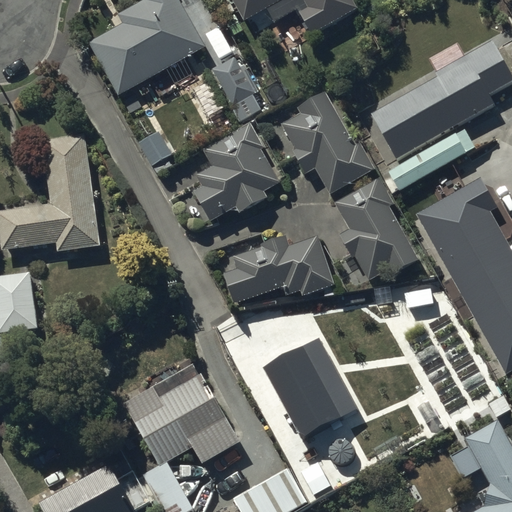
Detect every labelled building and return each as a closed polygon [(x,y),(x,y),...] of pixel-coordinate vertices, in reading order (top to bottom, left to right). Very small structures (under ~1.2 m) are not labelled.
[(199,42),(176,0),(142,0),(121,11),(127,22),(94,39),(119,85),(199,42)] [(270,0),(238,0),(246,13),(270,0)] [(357,4),(354,0),(311,0),(313,3),(301,10),(312,30),(357,4)] [(438,79),(372,115),(398,161),(437,139),(439,144),(390,172),(400,191),(477,148),(463,123),(495,105),(490,96),(511,84),(511,74),(507,64),(493,40),(468,54),(464,48),(431,67),(438,79)] [(356,145),(326,93),(299,108),(303,115),(284,126),(297,150),(295,151),(307,174),(316,169),(330,195),(376,169),(361,142),(356,145)] [(252,124),(203,150),(214,167),(198,176),(204,186),(195,191),(212,222),(238,208),(240,213),(268,198),(265,192),(281,183),(263,149),(265,148),(252,124)] [(102,246),(85,134),(43,141),(53,205),(0,212),(0,231),(3,252),(58,244),(59,253),(102,246)] [(480,176),(417,211),(509,373),(511,371),(511,255),(489,215),(499,209),(480,176)] [(381,179),(336,204),(351,230),(341,236),(354,259),(356,258),(370,282),(389,271),(392,276),(420,260),(391,208),(396,205),(381,179)] [(336,285),(320,236),(291,246),(287,236),(262,245),(263,247),(234,257),(239,269),(225,274),(235,305),(285,288),(288,296),(302,291),(304,297),(336,285)] [(30,273),(0,277),(0,334),(37,330),(30,273)] [(304,378),(301,378),(305,393),(287,399),(300,437),(353,419),(357,429),(387,419),(380,400),(401,393),(398,385),(405,382),(397,361),(392,363),(380,327),(325,347),(326,349),(311,354),(311,355),(312,355),(312,356),(312,357),(313,358),(313,359),(313,360),(313,361),(313,362),(313,363),(313,364),(313,365),(313,366),(313,367),(313,368),(312,369),(312,370),(311,371),(311,372),(310,373),(309,374),(308,375),(307,376),(307,377),(306,377),(305,377),(304,378)] [(194,365),(125,404),(160,466),(143,477),(163,511),(188,511),(195,508),(169,463),(194,448),(203,464),(241,442),(202,374),(200,376),(194,365)] [(511,511),(511,445),(498,420),(466,439),(470,447),(452,456),(463,479),(482,469),(491,486),(485,508),(478,511),(511,511)] [(318,449),(293,462),(313,500),(367,471),(353,446),(325,461),(318,449)] [(139,511),(138,508),(151,502),(133,470),(119,478),(111,463),(38,502),(43,511),(139,511)] [(289,511),(308,502),(289,468),(234,499),(240,511),(237,511),(289,511)]
